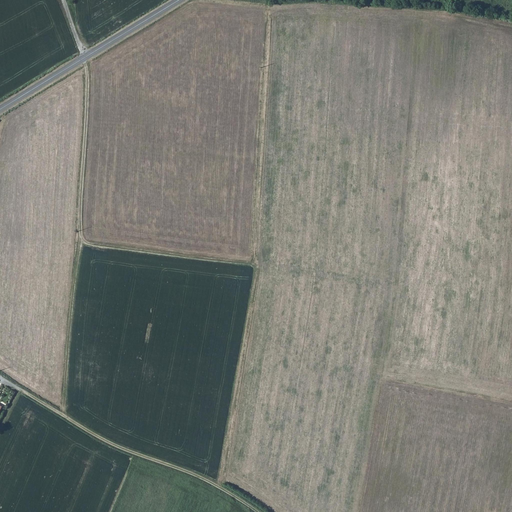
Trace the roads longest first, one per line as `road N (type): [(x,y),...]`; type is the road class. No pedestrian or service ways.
road 1 (track): [(84,57),(81,242),(63,414)]
road 2 (track): [(18,388),(103,440),(208,481),(256,511)]
road 3 (tertiary): [(0,109),(179,0)]
